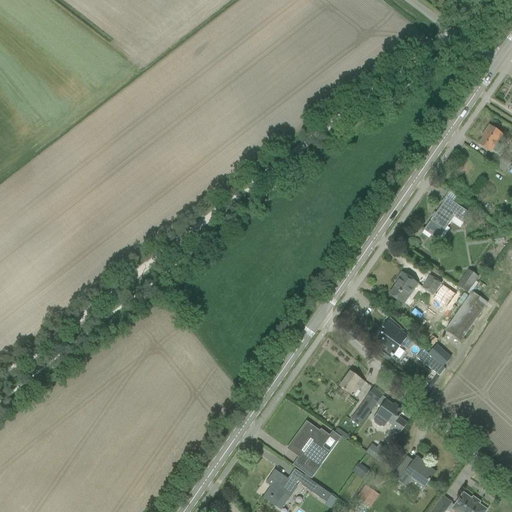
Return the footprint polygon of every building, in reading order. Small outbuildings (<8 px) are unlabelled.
[(478,145),(490,153),(502,136),(489,126),(484,133),(485,134),(478,145)] [(504,173),(511,162),(511,159),(508,157),(504,154),(503,154),(495,166),(504,173)] [(433,217),(423,231),(437,241),(443,233),(454,218),(462,224),(469,214),(460,208),(446,198),(446,199),(445,198),(442,203),(443,204),(442,204),(435,214),(434,213),(432,217),(433,217)] [(456,286),(467,294),(478,277),(468,270),(456,286)] [(397,280),(399,281),(389,295),(403,305),(417,284),(402,273),(397,280)] [(422,288),(433,296),(441,284),(430,277),(422,288)] [(451,323),(445,331),(460,342),(466,334),(487,303),(472,293),(451,323)] [(381,334),(376,341),(388,349),(386,352),(392,357),(393,356),(399,360),(404,352),(399,348),(407,337),(387,322),(382,328),(386,331),(383,335),(381,334)] [(432,337),(426,345),(432,349),(437,341),(432,337)] [(450,358),(436,346),(428,355),(442,367),(450,358)] [(442,367),(428,355),(423,350),(416,358),(439,377),(445,370),(442,367)] [(339,387),(347,393),(352,397),(357,390),(359,391),(365,383),(350,372),(339,387)] [(366,399),(351,421),(361,427),(375,406),(377,404),(383,396),(373,389),(368,397),(366,399)] [(390,428),(400,434),(407,424),(398,418),(403,411),(397,406),(395,408),(386,401),(376,414),(372,420),(373,421),(374,424),(379,427),(381,427),(383,428),(388,422),(392,425),(390,428)] [(307,424),(292,445),(303,454),(294,467),(292,466),(311,480),(321,466),(312,460),(329,436),(320,430),(319,431),(306,422),(305,423),(307,424)] [(337,429),(335,433),(340,436),(346,441),(348,438),(349,437),(337,429)] [(365,454),(379,463),(387,451),(379,445),(376,448),(371,445),(365,454)] [(429,480),(434,473),(421,464),(420,465),(414,461),(413,463),(407,458),(393,477),(406,486),(412,478),(425,487),(430,481),(429,480)] [(352,472),(363,480),(369,471),(358,463),(352,472)] [(281,511),(298,487),(274,470),(265,484),(270,487),(262,498),(281,511)] [(331,496),(302,476),(298,482),(302,485),(301,486),(326,503),(331,496)] [(355,498),(369,508),(378,495),(364,486),(355,498)] [(478,505),(479,503),(473,498),(471,500),(463,494),(451,511),(453,511),(485,511),(486,510),(478,505)] [(431,511),(444,511),(451,503),(442,497),(431,511)]
